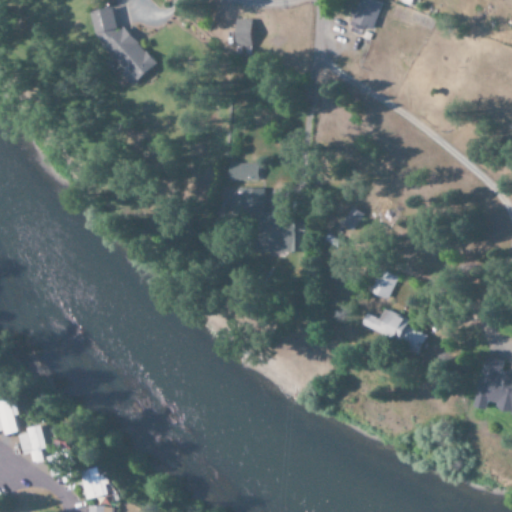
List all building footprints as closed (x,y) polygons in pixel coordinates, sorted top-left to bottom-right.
[(355,0),(350,23),(372,29),(379,2),(370,0),(355,0)] [(88,12),(93,36),(121,69),(122,73),(131,85),(154,66),(122,26),(116,31),(110,6),(88,12)] [(254,20),(234,20),(233,54),(253,54),(254,20)] [(234,181),(263,180),(263,164),(233,164),(234,181)] [(307,252),(307,216),(269,215),(269,189),(240,189),(240,216),(261,217),(260,252),(307,252)] [(344,225),(359,234),(369,217),(354,208),(344,225)] [(371,292),(390,300),(400,278),(380,270),(371,292)] [(408,327),(411,320),(390,311),(385,321),(368,314),(362,327),(420,352),(428,335),(408,327)] [(475,408),(487,411),(489,401),(499,403),(498,410),(511,413),(511,373),(502,371),(505,361),(486,357),(475,408)] [(0,433),(10,432),(10,436),(25,433),(21,408),(17,409),(15,400),(3,402),(5,412),(0,412),(0,433)] [(30,456),(38,454),(41,465),(51,462),(48,450),(54,449),(48,426),(33,429),(34,433),(25,436),(30,456)] [(87,471),(90,483),(88,483),(91,501),(117,496),(113,477),(107,478),(105,468),(87,471)]
